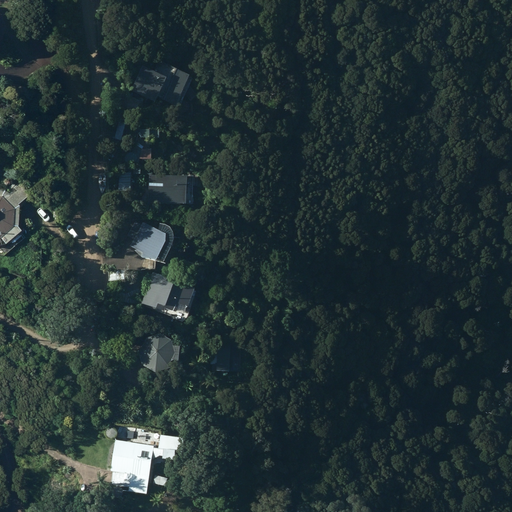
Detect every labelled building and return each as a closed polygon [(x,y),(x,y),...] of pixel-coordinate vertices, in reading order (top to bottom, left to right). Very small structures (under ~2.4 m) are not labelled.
[(179,105),(196,72),(164,55),(157,67),(147,62),(134,88),(159,101),(161,96),(179,105)] [(133,191),(133,170),(118,170),(118,190),(133,191)] [(189,202),(189,174),(152,174),(152,202),(189,202)] [(0,235),(12,224),(13,207),(2,195),(0,194),(0,235)] [(185,214),(185,205),(176,205),(176,214),(185,214)] [(163,228),(146,221),(145,225),(135,221),(129,235),(137,239),(134,245),(146,251),(145,254),(161,257),(169,259),(178,242),(180,235),(178,230),(175,224),(169,222),(165,221),(163,228)] [(156,269),(145,302),(169,310),(170,306),(189,313),(193,304),(194,305),(201,285),(156,269)] [(125,272),(109,272),(109,283),(125,283),(125,272)] [(186,343),(177,342),(177,338),(165,331),(152,334),(144,347),(142,347),(141,350),(146,364),(159,370),(174,366),(176,363),(175,362),(178,357),(185,358),(186,343)] [(233,370),(234,342),(215,342),(214,369),(233,370)] [(137,429),(124,427),(123,439),(136,441),(137,429)] [(187,437),(163,434),(161,448),(164,448),(163,457),(184,459),(187,437)] [(148,494),(155,445),(117,440),(113,469),(115,470),(113,484),(131,486),(130,491),(148,494)]
